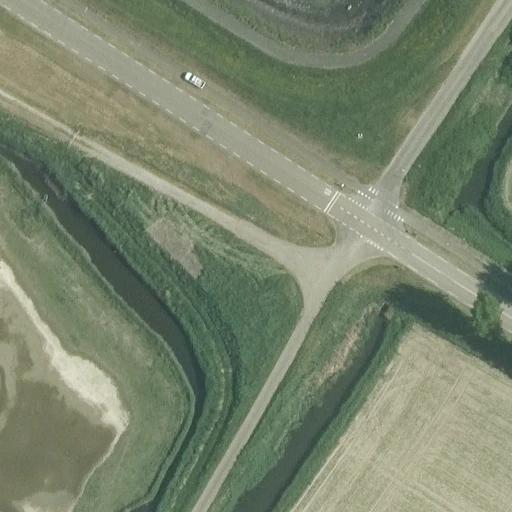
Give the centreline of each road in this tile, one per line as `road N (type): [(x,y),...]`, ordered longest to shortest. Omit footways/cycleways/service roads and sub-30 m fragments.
road 1 (unclassified): [(364,222),(19,0)]
road 2 (unclassified): [(329,284),(0,101)]
road 3 (unclassified): [(364,222),(511,2)]
road 4 (unclassified): [(194,511),(329,284)]
road 5 (unclassified): [(511,318),(364,222)]
